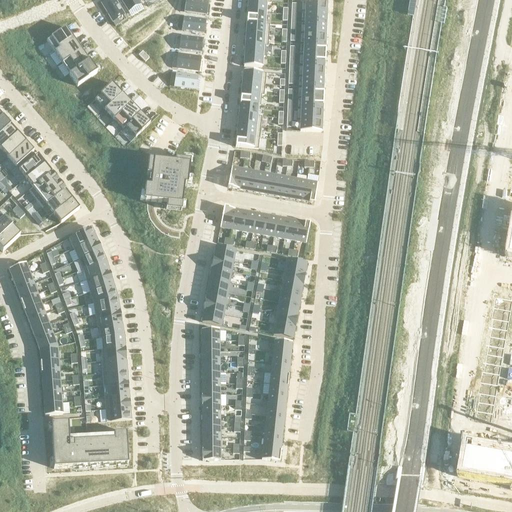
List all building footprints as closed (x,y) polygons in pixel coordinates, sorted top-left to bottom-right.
[(114,0),(108,0),(101,5),(112,22),(117,19),(119,18),(124,14),(114,0)] [(137,0),(120,0),(128,12),(140,5),(137,0)] [(193,0),(187,0),(186,13),(205,16),(207,2),(193,0)] [(306,2),(300,132),(321,133),(327,0),(300,0),(301,2),(306,2)] [(248,2),(247,13),(265,14),(266,3),(248,2)] [(247,18),(246,23),(265,25),(265,14),(247,13),(247,18)] [(185,18),(183,32),(203,35),(205,21),(185,18)] [(247,24),(246,34),(264,35),(265,25),(246,23),(246,24),(247,24)] [(65,28),(46,42),(55,53),(74,40),(65,28)] [(246,34),(245,45),(263,46),(264,35),(246,34)] [(182,37),(181,51),(200,53),(202,39),(182,37)] [(74,40),(55,53),(62,64),(81,51),(74,40)] [(245,45),(244,56),(262,57),(263,46),(245,45)] [(81,51),(62,64),(69,75),(89,62),(81,51)] [(149,58),(142,52),(138,56),(145,63),(149,58)] [(180,56),(178,69),(198,72),(200,58),(180,56)] [(244,56),(244,67),(262,68),(262,57),(244,56)] [(69,75),(69,76),(77,87),(97,74),(89,62),(69,75)] [(243,71),(242,83),(260,85),(261,73),(243,71)] [(177,74),(175,88),(195,91),(197,77),(177,74)] [(242,83),(241,93),(259,95),(260,85),(242,83)] [(111,84),(94,101),(104,112),(122,95),(111,84)] [(240,98),(240,104),(258,106),(259,95),(241,93),(241,98),(240,98)] [(122,95),(104,112),(114,121),(131,104),(122,95)] [(131,104),(114,121),(123,131),(125,128),(140,114),(131,104)] [(240,105),(239,115),(257,117),(258,106),(240,104),(240,105)] [(140,114),(125,128),(135,138),(150,124),(140,114)] [(239,115),(238,126),(256,128),(257,117),(239,115)] [(0,120),(0,135),(10,126),(3,118),(0,120)] [(0,150),(18,134),(10,126),(0,135),(0,150)] [(238,126),(237,136),(254,138),(256,128),(238,126)] [(26,143),(18,134),(0,150),(8,159),(26,143)] [(236,141),(235,148),(253,150),(254,138),(237,136),(236,141)] [(26,143),(8,159),(16,168),(33,153),(34,152),(26,143)] [(16,168),(26,180),(45,165),(38,156),(36,157),(33,153),(16,168)] [(148,185),(148,187),(145,187),(143,202),(146,203),(146,202),(153,203),(166,205),(166,209),(180,210),(180,211),(181,211),(184,187),(185,187),(187,187),(189,166),(190,166),(190,165),(190,163),(175,161),(174,164),(151,161),(151,162),(149,176),(149,179),(148,185)] [(45,165),(26,180),(33,189),(52,174),(45,165)] [(243,169),(231,167),(230,178),(229,178),(228,187),(227,187),(227,188),(232,189),(239,190),(243,169)] [(249,192),(253,171),(243,169),(239,190),(249,192)] [(260,194),(264,173),(253,171),(249,192),(260,194)] [(271,196),(274,175),(264,173),(260,194),(271,196)] [(52,174),(33,189),(39,197),(58,183),(52,174)] [(281,198),(285,177),(274,175),(271,196),(281,198)] [(292,200),(296,179),(285,177),(281,198),(292,200)] [(303,202),(306,181),(296,179),(292,200),(303,202)] [(315,196),(317,183),(306,181),(303,202),(309,203),(314,204),(314,203),(315,196)] [(58,183),(39,197),(46,206),(65,191),(58,183)] [(72,200),(65,191),(46,206),(53,215),(72,200)] [(72,200),(53,215),(60,224),(79,210),(72,200)] [(30,205),(24,209),(27,213),(33,208),(30,205)] [(17,207),(12,211),(20,220),(25,215),(17,207)] [(222,218),(220,228),(231,230),(235,210),(228,208),(223,207),(223,208),(221,218),(222,218)] [(231,230),(242,232),(245,212),(235,210),(231,230)] [(252,234),(256,214),(245,212),(242,232),(252,234)] [(36,214),(31,217),(39,226),(43,223),(36,214)] [(263,236),(267,216),(256,214),(252,234),(263,236)] [(273,238),(277,217),(267,216),(263,236),(273,238)] [(284,240),(288,219),(277,217),(273,238),(284,240)] [(3,220),(0,223),(0,238),(12,228),(4,219),(3,220)] [(298,221),(288,219),(284,240),(295,242),(298,221)] [(295,242),(306,244),(308,231),(310,224),(310,223),(305,222),(305,223),(298,221),(295,242)] [(20,236),(12,228),(0,238),(0,250),(2,253),(20,236)] [(90,229),(68,238),(74,250),(95,240),(90,229)] [(95,240),(74,250),(78,261),(101,251),(98,245),(95,240)] [(235,251),(216,248),(214,259),(233,262),(235,251)] [(101,251),(78,261),(83,271),(105,263),(100,251),(101,251)] [(233,262),(214,259),(212,270),(231,273),(233,262)] [(306,264),(287,261),(285,272),(304,276),(306,264)] [(109,275),(105,263),(83,271),(86,282),(109,275),(109,274),(109,275)] [(9,270),(13,281),(30,275),(26,264),(9,270)] [(231,273),(212,270),(210,280),(229,284),(231,273)] [(304,276),(285,272),(283,283),(302,286),(304,276)] [(13,281),(17,291),(33,285),(30,275),(13,281)] [(111,281),(109,275),(86,282),(91,281),(94,291),(90,293),(113,286),(111,281)] [(229,284),(210,280),(208,291),(227,294),(229,284)] [(302,286),(283,283),(281,293),(300,297),(302,286)] [(17,291),(20,301),(37,295),(33,285),(17,291)] [(113,286),(90,293),(93,305),(116,299),(113,286)] [(227,294),(208,291),(206,301),(225,305),(227,294)] [(300,297),(281,293),(279,304),(298,307),(300,297)] [(20,301),(24,311),(41,305),(37,295),(20,301)] [(495,298),(493,309),(511,312),(511,305),(511,300),(496,298),(495,298)] [(116,299),(93,305),(95,316),(119,312),(116,299)] [(225,305),(206,301),(204,312),(223,316),(225,305)] [(298,307),(279,304),(277,315),(296,318),(298,307)] [(24,311),(28,321),(45,315),(41,305),(24,311)] [(493,309),(491,319),(509,323),(511,312),(493,309)] [(119,312),(95,316),(97,328),(121,324),(119,312)] [(223,316),(204,312),(202,323),(221,327),(223,316)] [(28,321),(32,332),(49,325),(45,315),(28,321)] [(296,318),(277,315),(275,325),(294,329),(296,318)] [(491,319),(491,320),(493,320),(491,329),(507,331),(509,323),(491,319)] [(123,336),(121,324),(97,328),(98,328),(100,339),(123,336)] [(32,332),(36,342),(53,335),(49,325),(32,332)] [(294,329),(275,325),(273,336),(292,340),(294,329)] [(491,329),(489,337),(506,340),(507,331),(491,329)] [(219,331),(201,331),(201,342),(219,342),(219,331)] [(36,342),(40,352),(57,348),(53,335),(36,342)] [(100,339),(100,340),(104,339),(105,350),(101,351),(124,349),(123,336),(100,339)] [(489,337),(488,346),(504,349),(506,340),(489,337)] [(219,342),(201,342),(201,353),(219,353),(219,342)] [(292,344),(274,342),(273,353),(290,355),(292,344)] [(488,346),(486,355),(503,358),(504,349),(488,346)] [(40,352),(40,362),(58,361),(57,348),(40,352)] [(124,349),(101,351),(102,363),(125,361),(124,349)] [(219,353),(201,353),(201,364),(219,364),(219,353)] [(273,353),(271,364),(289,366),(290,355),(273,353)] [(486,355),(485,364),(501,367),(503,358),(486,355)] [(40,362),(41,373),(59,372),(58,361),(40,362)] [(125,361),(102,363),(106,363),(107,375),(126,373),(125,361)] [(219,364),(201,364),(201,375),(219,374),(219,364)] [(271,364),(270,374),(288,376),(289,366),(271,364)] [(482,372),(482,373),(500,376),(501,367),(485,364),(483,373),(482,372)] [(41,373),(42,384),(60,383),(59,372),(41,373)] [(126,373),(107,375),(108,386),(103,387),(127,385),(126,373)] [(482,373),(480,383),(498,386),(500,376),(482,373)] [(219,385),(219,374),(201,375),(201,385),(219,385)] [(270,374),(269,385),(287,387),(288,376),(270,374)] [(42,384),(43,395),(61,393),(60,383),(42,384)] [(480,383),(478,394),(496,397),(498,386),(480,383)] [(127,385),(103,387),(104,399),(128,397),(128,391),(127,385)] [(219,385),(201,385),(202,396),(220,396),(219,385)] [(269,385),(268,396),(286,398),(287,387),(269,385)] [(43,395),(44,406),(62,404),(61,393),(43,395)] [(478,394),(479,394),(478,403),(494,406),(496,397),(478,394)] [(220,396),(202,396),(202,407),(220,407),(220,396)] [(268,396),(267,407),(285,409),(286,398),(268,396)] [(129,402),(128,397),(104,399),(105,411),(129,409),(129,402)] [(478,403),(476,412),(493,415),(494,406),(478,403)] [(44,406),(45,417),(63,415),(62,404),(44,406)] [(220,407),(202,407),(202,418),(220,418),(220,407)] [(267,407),(266,417),(284,419),(285,409),(267,407)] [(129,409),(105,411),(110,411),(111,423),(130,421),(129,409)] [(476,412),(475,421),(481,422),(481,423),(486,423),(491,424),(493,415),(476,412)] [(266,417),(265,428),(283,430),(284,419),(266,417)] [(220,418),(202,418),(202,429),(220,428),(220,418)] [(68,423),(51,424),(54,469),(128,465),(126,433),(114,434),(114,437),(69,439),(68,423)] [(220,428),(202,429),(202,439),(220,439),(220,428)] [(265,428),(264,439),(281,441),(283,430),(265,428)] [(220,439),(202,439),(202,450),(220,450),(220,439)] [(264,439),(262,450),(280,452),(281,441),(264,439)] [(463,474),(463,475),(511,483),(511,452),(474,446),(473,446),(468,445),(467,453),(466,459),(464,468),(463,474)] [(202,450),(202,462),(220,461),(220,450),(202,450)] [(262,450),(261,461),(271,462),(279,463),(280,456),(280,452),(262,450)]
